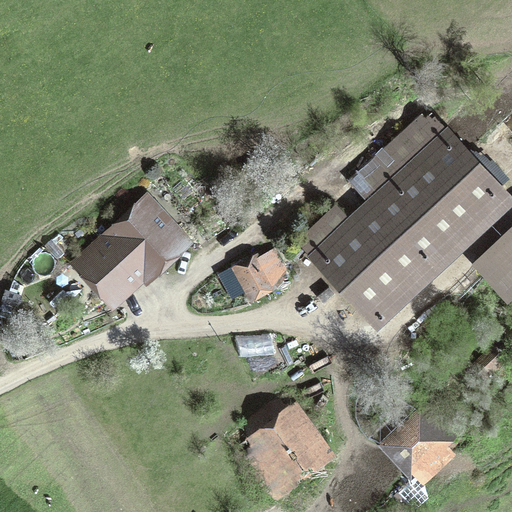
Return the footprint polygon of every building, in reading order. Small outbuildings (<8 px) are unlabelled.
[(489,191),(424,123),(348,196),(357,206),(313,248),(380,318),(437,263),(426,252),(489,191)] [(63,270),(107,322),(187,255),(143,203),(63,270)] [(511,242),(467,283),(500,320),(511,309),(511,242)] [(273,256),(219,285),(233,310),(287,280),(273,256)] [(493,346),(473,364),(484,375),(503,357),(493,346)] [(290,409),(226,445),(264,511),(281,511),(332,483),(290,409)] [(455,453),(422,416),(374,458),(407,495),(455,453)]
